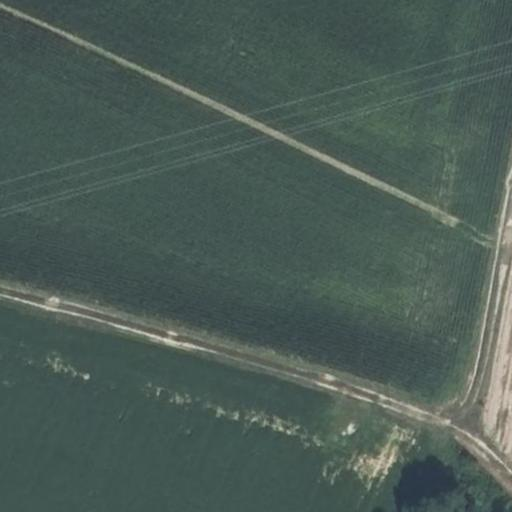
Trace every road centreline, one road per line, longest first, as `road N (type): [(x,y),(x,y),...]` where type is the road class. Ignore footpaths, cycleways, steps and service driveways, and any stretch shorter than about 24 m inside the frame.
road 1 (track): [(445,420),(0,298)]
road 2 (track): [(511,161),(465,399),(445,420)]
